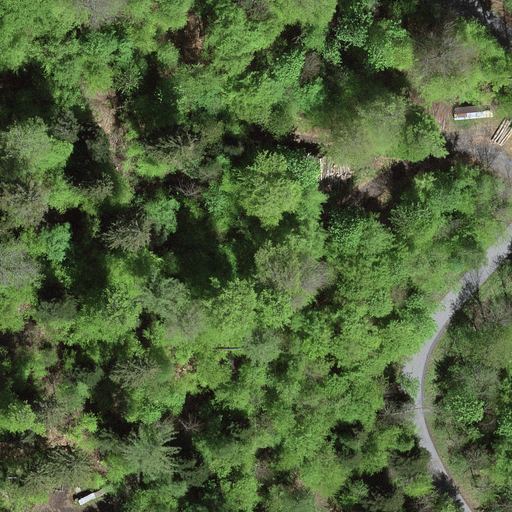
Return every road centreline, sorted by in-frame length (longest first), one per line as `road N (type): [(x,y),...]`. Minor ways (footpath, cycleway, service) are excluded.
road 1 (track): [(511,166),(468,148),(426,145),(354,193),(236,346),(182,396),(132,489),(77,511)]
road 2 (track): [(426,145),(307,141),(88,86),(0,85)]
road 3 (unclassified): [(511,239),(422,346),(417,404),(427,449),(464,511)]
